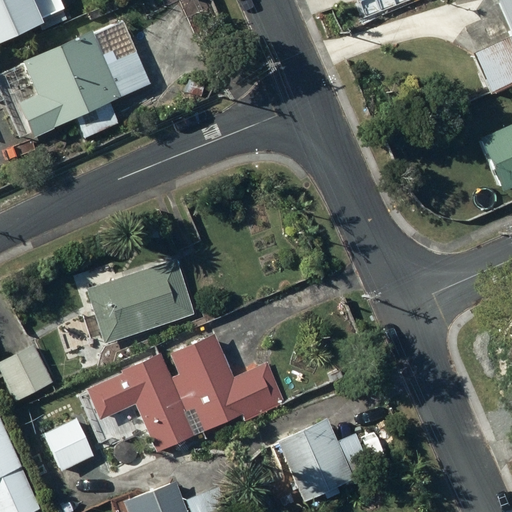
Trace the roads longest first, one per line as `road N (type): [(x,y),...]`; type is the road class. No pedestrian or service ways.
road 1 (residential): [(0,231),(313,101)]
road 2 (residential): [(313,101),(402,308)]
road 3 (residential): [(402,308),(485,511)]
road 4 (residential): [(402,308),(511,258)]
